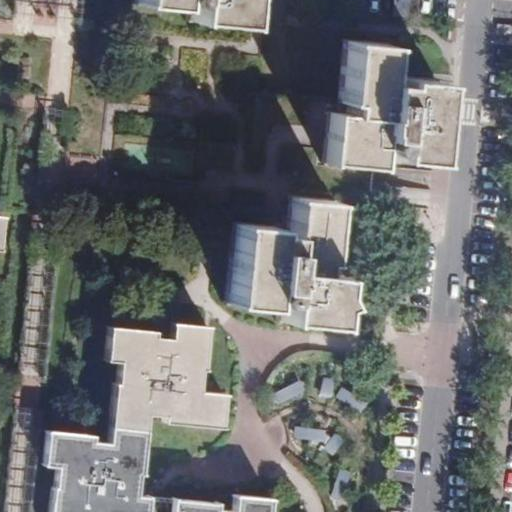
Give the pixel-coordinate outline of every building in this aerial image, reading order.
[(138,0),(138,1),(175,5),(175,0),(191,0),(190,20),(239,24),(241,0),(138,0)] [(386,42),(346,39),(340,99),(346,100),(345,111),(329,110),(325,160),(376,165),(378,135),(393,137),(391,154),(430,157),(437,80),(398,77),(398,82),(382,81),(386,42)] [(332,322),(333,306),(339,300),(333,292),(335,273),(319,271),(320,262),(324,262),(330,199),(290,195),(287,232),(274,231),(274,226),(236,222),(229,301),(266,304),(268,287),(284,289),(281,318),(332,322)] [(113,425),(148,428),(150,413),(167,414),(167,420),(223,425),(226,393),(200,390),(202,369),(205,369),(209,325),(174,322),(172,338),(158,336),(156,336),(156,330),(111,326),(108,360),(122,361),(120,384),(117,383),(113,425)] [(150,511),(152,496),(147,496),(139,495),(141,471),(144,472),(148,428),(113,425),(112,442),(94,441),(95,434),(50,430),(47,464),(61,465),(59,487),(56,487),(54,511),(150,511)] [(220,502),(177,498),(176,511),(272,511),(274,498),(238,494),(237,510),(220,509),(220,502)] [(176,511),(177,498),(152,496),(150,511),(176,511)]
